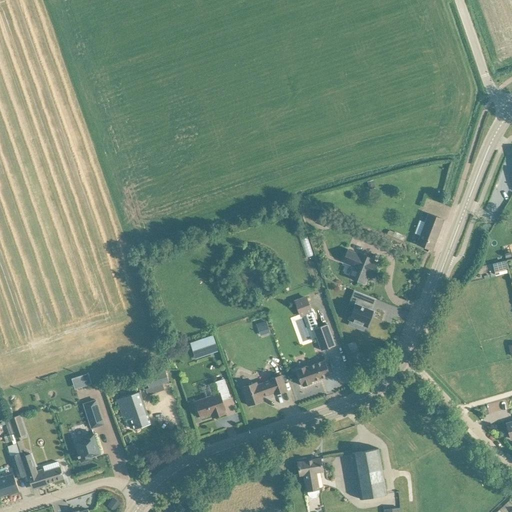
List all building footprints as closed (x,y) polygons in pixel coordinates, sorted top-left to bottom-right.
[(373,180),(367,182),(369,190),(375,188),(373,180)] [(418,244),(432,250),(443,220),(429,214),(418,244)] [(321,226),(329,229),(333,219),(325,216),(321,226)] [(394,233),(392,237),(404,241),(406,236),(394,232),(394,233)] [(353,267),(349,278),(364,284),(368,274),(372,276),(377,263),(373,261),(375,255),(373,259),(348,249),(342,262),(353,267)] [(351,319),(349,324),(357,327),(358,322),(367,326),(374,310),(371,309),(375,298),(362,293),(357,304),(356,303),(349,319),(351,319)] [(306,296),(294,300),(300,317),(306,315),(307,320),(314,317),(313,312),(312,312),(306,296)] [(267,324),(258,328),(260,335),(270,332),(267,324)] [(335,345),(327,324),(313,330),(321,350),(335,345)] [(200,361),(217,357),(215,349),(198,353),(200,361)] [(330,375),(327,365),(325,361),(306,367),(306,366),(297,369),(298,370),(296,371),(301,385),(303,384),(304,386),(312,383),(311,381),(330,375)] [(164,370),(144,377),(148,388),(145,389),(147,395),(164,389),(162,384),(168,382),(164,370)] [(88,373),(77,376),(81,386),(91,383),(88,373)] [(274,395),(287,390),(281,375),(269,379),(270,380),(257,385),(256,382),(242,387),(248,405),(263,400),(262,397),(274,393),(274,395)] [(201,418),(211,415),(212,418),(226,413),(222,400),(230,397),(224,379),(215,382),(219,393),(196,401),(201,418)] [(151,424),(148,414),(140,391),(117,398),(124,421),(131,419),(134,429),(151,424)] [(72,399),(59,403),(62,413),(75,410),(72,399)] [(104,424),(96,400),(83,404),(92,429),(92,428),(104,424)] [(27,436),(19,416),(9,420),(14,433),(16,440),(27,436)] [(0,427),(2,426),(2,425),(5,424),(9,435),(14,433),(9,420),(9,419),(0,422),(0,427)] [(100,453),(93,432),(93,433),(85,436),(85,438),(75,442),(79,454),(78,455),(79,457),(80,456),(81,461),(92,458),(91,456),(100,453)] [(63,477),(60,467),(44,472),(43,469),(37,471),(31,454),(23,456),(21,450),(23,449),(20,440),(16,442),(20,453),(27,476),(29,475),(30,479),(34,478),(37,485),(63,477)] [(16,444),(7,446),(18,480),(27,477),(16,444)] [(387,495),(380,458),(379,448),(352,453),(360,500),(387,495)] [(298,462),(299,472),(300,475),(304,474),(307,491),(308,494),(309,496),(311,497),(313,498),(315,498),(317,497),(318,495),(319,494),(319,491),(319,489),(316,473),(322,471),(320,458),(298,462)] [(13,474),(0,478),(0,495),(8,493),(9,494),(19,491),(13,474)] [(113,497),(107,506),(116,511),(122,503),(113,497)] [(511,503),(509,501),(498,511),(509,511),(511,509),(511,503)]
